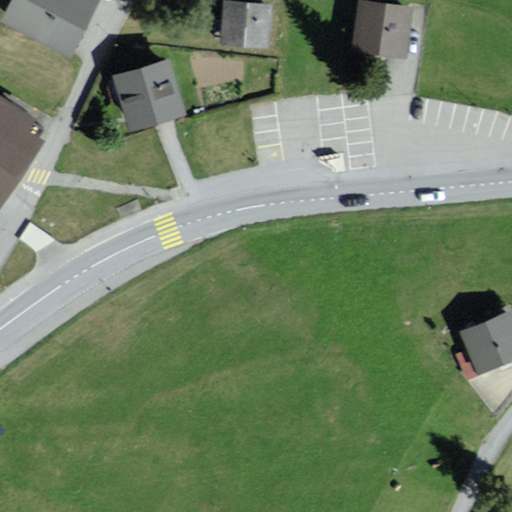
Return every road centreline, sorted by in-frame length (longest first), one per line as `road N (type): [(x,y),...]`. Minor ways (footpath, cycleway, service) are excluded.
road 1 (primary): [(511,178),(265,203),(167,227),(84,269),(0,329)]
road 2 (residential): [(0,247),(125,0)]
